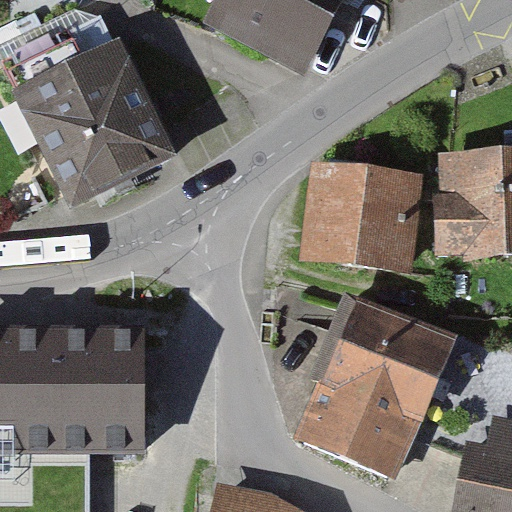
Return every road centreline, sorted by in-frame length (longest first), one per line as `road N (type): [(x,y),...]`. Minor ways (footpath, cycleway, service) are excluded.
road 1 (tertiary): [(511,8),(285,147),(191,231)]
road 2 (residential): [(191,231),(232,316),(263,427),(329,511)]
road 3 (tertiary): [(191,231),(0,274)]
